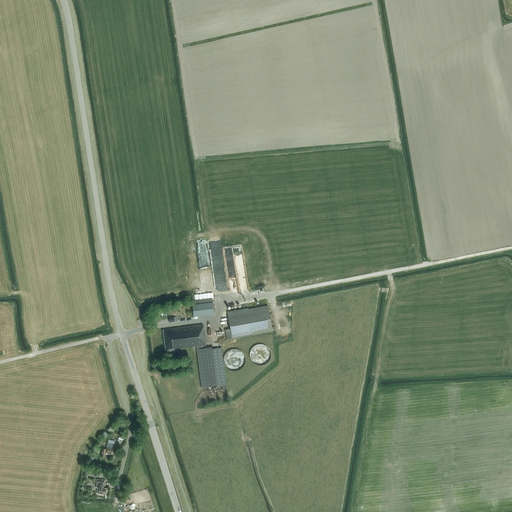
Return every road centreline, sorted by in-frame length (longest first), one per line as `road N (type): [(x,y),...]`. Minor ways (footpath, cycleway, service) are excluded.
road 1 (tertiary): [(121,334),(63,0)]
road 2 (tertiary): [(178,511),(121,334)]
road 3 (residential): [(109,336),(130,431),(116,495)]
